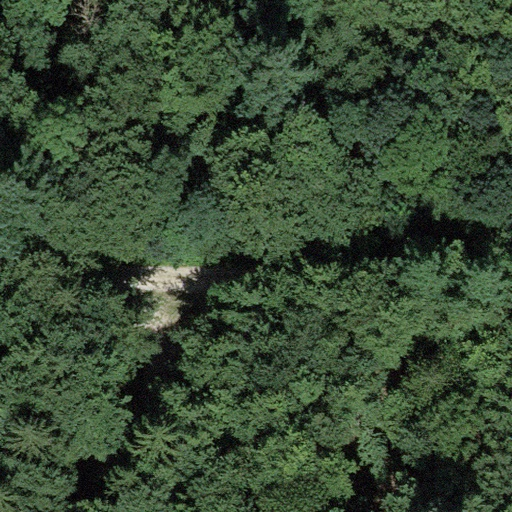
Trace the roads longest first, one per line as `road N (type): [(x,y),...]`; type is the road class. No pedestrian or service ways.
road 1 (track): [(0,280),(190,286),(511,277)]
road 2 (track): [(190,286),(143,410),(76,511)]
